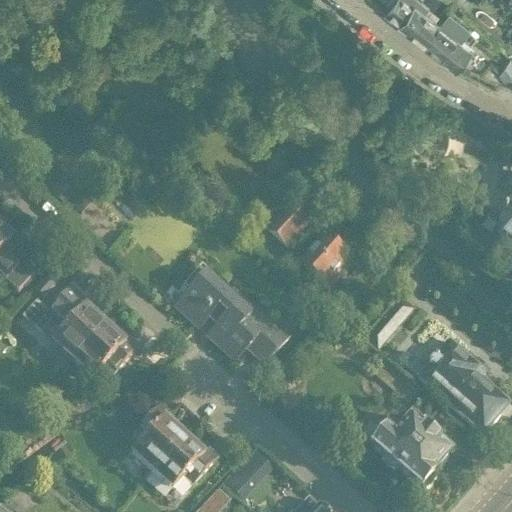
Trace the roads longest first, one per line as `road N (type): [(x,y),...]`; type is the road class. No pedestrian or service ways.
road 1 (residential): [(349,511),(0,176)]
road 2 (residential): [(511,116),(441,80),(342,0)]
road 3 (residential): [(511,318),(362,182)]
